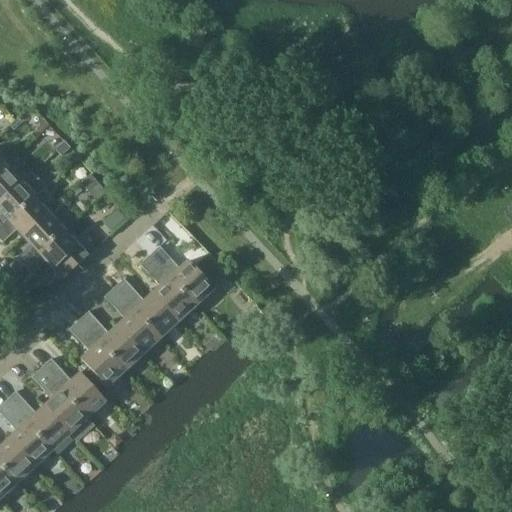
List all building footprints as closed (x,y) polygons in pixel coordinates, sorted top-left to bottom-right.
[(18,118),(9,126),(14,132),(23,124),(18,118)] [(40,125),(35,130),(40,135),(49,126),(44,121),(43,120),(39,124),(40,125)] [(64,144),(55,151),(61,158),(70,150),(64,144)] [(0,201),(22,181),(8,165),(0,172),(0,201)] [(0,230),(37,197),(46,189),(31,173),(22,181),(0,201),(0,213),(1,215),(0,215),(0,230)] [(23,239),(52,213),(37,197),(0,230),(0,241),(2,244),(16,231),(23,239)] [(117,210),(103,224),(111,233),(125,220),(117,210)] [(75,211),(71,215),(76,220),(80,216),(75,211)] [(24,268),(66,229),(52,213),(23,239),(30,246),(16,259),(24,268)] [(90,254),(66,229),(24,268),(31,276),(45,263),(61,281),(90,254)] [(159,248),(149,257),(195,307),(214,291),(188,262),(179,270),(159,248)] [(195,307),(149,257),(139,266),(159,288),(151,295),(178,324),(195,307)] [(178,324),(151,295),(144,302),(123,280),(113,289),(160,340),(178,324)] [(160,340),(113,289),(104,298),(124,320),(116,328),(142,356),(160,340)] [(142,356),(116,328),(108,335),(88,313),(78,322),(125,372),(142,356)] [(125,372),(78,322),(68,331),(89,353),(80,361),(106,389),(125,372)] [(51,360),(41,369),(87,420),(106,403),(80,374),(71,382),(51,360)] [(41,369),(31,378),(51,400),(44,407),(70,437),(76,443),(94,427),(87,420),(41,369)] [(15,393),(6,401),(53,453),(70,437),(44,407),(36,415),(15,393)] [(6,401),(0,406),(0,415),(16,433),(8,440),(35,470),(53,453),(6,401)] [(0,446),(0,466),(18,487),(35,470),(8,440),(0,447),(0,446)] [(0,466),(0,502),(0,503),(18,487),(0,466)]
